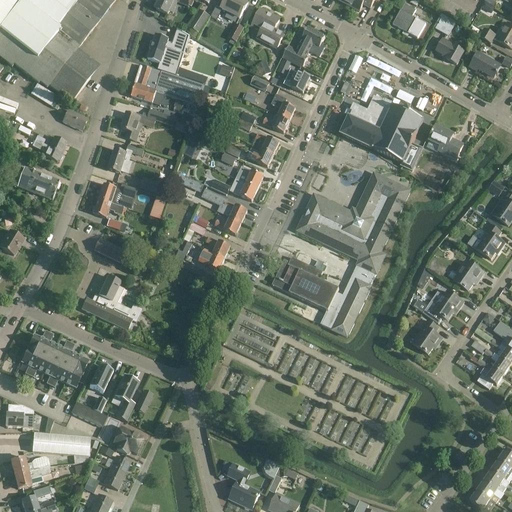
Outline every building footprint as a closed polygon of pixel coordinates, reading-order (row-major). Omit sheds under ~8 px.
[(49,87),(71,104),(90,80),(68,62),(116,0),(0,0),(0,58),(12,68),(14,65),(31,79),(39,85),(40,84),(47,89),(49,87)] [(168,16),(170,12),(172,14),(174,9),(172,8),(175,2),(188,8),(191,0),(160,0),(156,10),(168,16)] [(248,4),(240,0),(226,0),(221,9),(240,19),(248,4)] [(359,13),(363,6),(370,10),(375,0),(351,0),(348,6),(359,13)] [(416,11),(413,10),(405,5),(401,11),(393,26),(404,32),(402,35),(408,38),(409,36),(410,36),(410,35),(418,40),(423,31),(426,25),(413,18),(416,11)] [(210,17),(200,11),(192,23),(185,34),(195,40),(210,17)] [(256,40),(276,51),(285,35),(284,35),(275,31),(280,21),(260,11),(253,25),(262,29),(256,40)] [(469,26),(475,16),(470,13),(464,23),(469,26)] [(448,37),(454,25),(442,18),(435,30),(448,37)] [(507,25),(498,42),(503,45),(511,50),(511,27),(510,26),(511,23),(507,21),(505,23),(507,25)] [(229,39),(236,43),(243,29),(236,25),(229,39)] [(469,32),(491,45),(496,37),(484,31),(483,32),(473,26),(469,32)] [(288,47),(282,59),(300,68),(301,67),(303,68),(308,59),(306,58),(308,53),(319,58),(326,46),(322,44),(325,38),(308,29),(303,38),(302,39),(304,40),(299,47),(297,52),(288,47)] [(148,61),(160,65),(158,71),(177,77),(189,37),(177,30),(173,45),(168,43),(169,40),(156,36),(148,61)] [(215,51),(218,46),(199,36),(196,41),(215,51)] [(456,66),(461,57),(464,53),(443,41),(436,52),(447,58),(446,60),(456,66)] [(478,70),(494,79),(496,76),(497,76),(498,74),(497,74),(500,68),(478,55),(470,69),(477,73),(478,70)] [(511,65),(511,60),(506,58),(502,66),(509,70),(511,65)] [(282,60),(277,73),(285,77),(291,64),(282,60)] [(256,68),(261,78),(271,74),(266,63),(256,68)] [(229,79),(232,70),(222,66),(219,75),(229,79)] [(135,86),(131,98),(141,101),(146,103),(152,105),(152,104),(156,94),(163,97),(170,99),(176,101),(174,108),(175,108),(182,110),(184,104),(186,104),(191,106),(197,108),(200,102),(204,87),(153,70),(144,67),(143,68),(137,86),(135,86)] [(284,85),(294,90),(303,94),(310,79),(298,73),(298,74),(291,71),(284,85)] [(233,75),(226,95),(231,96),(237,77),(233,75)] [(270,84),(277,87),(281,80),(274,77),(270,84)] [(265,93),(268,85),(254,78),(250,86),(265,93)] [(52,108),(58,98),(37,85),(30,96),(52,108)] [(271,106),(281,111),(278,117),(290,122),(295,110),(285,105),(287,101),(276,96),(271,106)] [(340,134),(340,135),(341,136),(372,150),(373,151),(402,164),(401,167),(412,172),(422,149),(412,145),(423,122),(423,123),(424,121),(422,121),(410,115),(411,113),(407,111),(406,113),(394,107),(393,107),(392,107),(391,106),(389,105),(389,106),(386,104),(385,103),(374,98),(367,112),(356,107),(357,107),(355,106),(355,107),(355,108),(353,111),(352,112),(350,118),(348,117),(348,119),(341,134),(340,134)] [(63,123),(73,128),(82,132),(87,120),(68,111),(63,123)] [(134,115),(134,117),(127,114),(121,130),(127,132),(125,139),(137,143),(142,126),(146,128),(154,130),(156,122),(176,129),(179,120),(151,111),(149,116),(144,115),(143,117),(134,115)] [(181,119),(192,124),(195,117),(184,112),(181,119)] [(226,113),(224,117),(232,120),(231,122),(238,126),(237,127),(249,132),(251,127),(233,118),(233,117),(226,113)] [(244,113),(241,119),(252,125),(255,118),(244,113)] [(272,129),(284,135),(290,122),(278,117),(275,115),(271,122),(264,119),(262,124),(272,128),(272,129)] [(436,128),(429,142),(441,148),(438,152),(457,161),(463,146),(452,141),(454,136),(436,128)] [(7,139),(12,142),(16,136),(11,133),(7,139)] [(265,144),(262,151),(273,156),(279,144),(267,138),(267,139),(257,134),(255,139),(265,144)] [(57,163),(66,145),(54,139),(49,149),(42,145),(44,142),(37,138),(32,148),(39,152),(40,151),(47,154),(45,157),(57,163)] [(188,138),(183,156),(193,159),(198,141),(188,138)] [(126,152),(143,157),(144,151),(128,146),(126,152)] [(229,146),(225,153),(237,158),(241,151),(229,146)] [(170,150),(168,157),(178,160),(180,153),(170,150)] [(115,151),(109,171),(118,174),(120,175),(120,173),(124,162),(129,164),(130,162),(131,157),(126,155),(125,155),(115,151)] [(249,154),(247,159),(256,163),(255,163),(268,169),(273,156),(262,151),(259,158),(249,154)] [(224,154),(221,161),(232,166),(235,159),(224,154)] [(166,160),(163,170),(173,173),(176,163),(166,160)] [(236,180),(236,181),(245,185),(257,191),(263,178),(251,172),(251,173),(242,168),(236,180)] [(432,169),(434,177),(442,175),(440,168),(432,169)] [(21,181),(17,189),(25,192),(27,187),(31,189),(33,182),(56,191),(59,183),(25,170),(21,181)] [(385,257),(380,254),(385,245),(391,235),(390,234),(391,232),(392,232),(397,221),(396,221),(398,218),(403,208),(403,207),(404,204),(405,205),(410,194),(409,194),(410,192),(396,185),(397,185),(388,181),(374,175),(373,177),(372,176),(357,209),(349,212),(316,197),(314,196),(297,232),(299,233),(298,234),(309,239),(310,238),(312,239),(312,240),(323,245),(339,252),(339,253),(350,258),(350,257),(359,262),(357,267),(376,276),(385,257)] [(17,189),(21,181),(11,177),(7,185),(17,189)] [(181,184),(180,185),(191,190),(195,182),(184,177),(181,184)] [(144,179),(140,190),(162,197),(163,196),(165,189),(166,187),(144,179)] [(208,179),(204,186),(227,197),(231,189),(215,181),(214,182),(208,179)] [(252,203),(257,191),(245,185),(236,181),(231,193),(241,197),(240,198),(252,203)] [(25,192),(52,202),(56,191),(33,182),(31,189),(27,187),(25,192)] [(493,184),(488,191),(498,198),(504,189),(496,183),(494,185),(493,184)] [(111,205),(116,189),(104,185),(99,201),(111,205)] [(137,192),(127,188),(123,197),(134,201),(137,192)] [(208,189),(205,196),(219,203),(223,196),(208,189)] [(497,207),(491,215),(494,218),(508,227),(511,221),(511,196),(507,192),(502,199),(497,207)] [(119,207),(111,205),(99,201),(94,216),(106,220),(109,211),(114,213),(114,214),(124,218),(127,210),(121,208),(119,207)] [(230,219),(241,225),(247,212),(235,206),(234,207),(226,203),(224,208),(233,213),(230,219)] [(196,217),(193,223),(206,230),(209,224),(196,217)] [(235,237),(241,225),(230,219),(227,226),(217,221),(215,227),(223,231),(235,237)] [(126,226),(109,220),(107,227),(124,233),(126,226)] [(189,230),(201,236),(204,230),(192,224),(189,230)] [(469,245),(475,250),(491,261),(499,249),(501,250),(505,245),(497,239),(501,234),(489,226),(485,232),(486,233),(480,242),(474,238),(469,245)] [(0,248),(14,257),(24,240),(10,232),(0,248)] [(224,260),(230,248),(218,242),(217,242),(209,239),(207,244),(215,247),(212,254),(224,260)] [(95,252),(121,264),(122,262),(128,264),(129,264),(133,256),(100,241),(95,252)] [(445,242),(443,245),(444,249),(446,251),(450,250),(452,248),(452,244),(449,242),(445,242)] [(177,258),(186,262),(189,257),(179,252),(177,258)] [(191,252),(188,259),(193,261),(197,255),(191,252)] [(200,257),(198,262),(206,266),(205,267),(219,273),(224,260),(212,254),(209,261),(200,257)] [(370,288),(376,276),(357,267),(345,293),(343,297),(337,295),(339,290),(319,281),(323,273),(292,259),(290,263),(284,261),(272,287),(328,313),(321,326),(347,338),(348,335),(349,335),(354,325),(353,324),(358,314),(359,314),(364,304),(363,303),(365,300),(365,301),(370,290),(371,288),(370,288)] [(468,263),(454,283),(468,293),(477,280),(480,281),(484,275),(468,263)] [(108,264),(106,268),(113,273),(116,268),(108,264)] [(424,270),(417,287),(423,290),(433,275),(424,270)] [(121,284),(110,279),(108,278),(99,297),(100,298),(96,305),(87,300),(81,311),(127,333),(128,331),(130,332),(135,335),(139,327),(133,324),(133,325),(131,324),(132,322),(136,324),(142,311),(133,307),(131,311),(117,305),(123,290),(119,288),(121,284)] [(438,325),(443,319),(447,322),(456,309),(459,311),(464,304),(447,293),(443,298),(438,294),(423,315),(438,325)] [(491,309),(487,314),(488,314),(495,319),(497,321),(501,315),(491,309)] [(488,314),(483,321),(490,326),(495,319),(488,314)] [(439,346),(442,340),(434,335),(438,329),(427,321),(423,328),(425,329),(419,338),(418,337),(412,345),(428,356),(437,344),(439,346)] [(511,353),(511,330),(501,323),(493,333),(507,342),(504,347),(511,353)] [(496,357),(510,367),(511,364),(511,353),(504,347),(503,348),(493,341),(477,330),(475,334),(491,344),(500,351),(496,357)] [(34,337),(28,351),(39,356),(49,334),(45,333),(41,340),(34,337)] [(49,334),(39,356),(50,361),(56,347),(49,344),(53,336),(49,334)] [(503,377),(510,367),(496,357),(487,350),(475,342),(471,347),(483,355),(484,354),(497,364),(493,369),(493,370),(503,377)] [(56,347),(50,361),(60,366),(70,345),(66,343),(63,350),(56,347)] [(70,345),(60,366),(71,371),(77,357),(71,354),(74,346),(70,345)] [(28,351),(21,364),(28,367),(25,375),(29,377),(39,356),(28,351)] [(39,356),(29,377),(33,379),(37,371),(43,374),(50,361),(39,356)] [(77,357),(71,371),(87,378),(90,370),(86,368),(88,362),(77,357)] [(480,360),(477,364),(490,374),(486,379),(482,376),(477,383),(489,391),(493,385),(496,387),(503,377),(493,370),(493,369),(480,360)] [(50,361),(43,374),(50,378),(46,385),(50,387),(60,366),(50,361)] [(60,366),(50,387),(54,389),(58,381),(65,384),(71,371),(60,366)] [(99,367),(89,389),(103,395),(113,374),(99,367)] [(71,371),(65,384),(76,390),(78,384),(83,386),(87,378),(71,371)] [(121,407),(116,418),(126,423),(133,410),(127,407),(138,386),(135,384),(136,382),(128,378),(127,380),(124,379),(112,403),(121,407)] [(143,392),(137,405),(135,411),(144,416),(147,410),(153,397),(143,392)] [(92,411),(95,412),(100,415),(106,402),(98,399),(92,411)] [(75,406),(71,415),(77,418),(82,407),(76,404),(75,406)] [(82,407),(77,418),(83,421),(88,409),(82,407)] [(88,409),(83,421),(89,424),(95,412),(92,411),(88,409)] [(95,412),(89,424),(95,427),(101,415),(100,415),(95,412)] [(22,429),(23,421),(33,422),(33,416),(22,415),(22,416),(6,415),(6,428),(22,429)] [(101,415),(95,427),(101,430),(107,418),(101,415)] [(48,419),(45,434),(49,435),(54,422),(48,419)] [(139,438),(139,437),(133,434),(132,435),(121,430),(114,444),(119,446),(117,452),(126,456),(129,451),(135,454),(142,440),(139,438)] [(73,457),(88,458),(90,440),(34,436),(33,454),(73,457)] [(102,447),(99,454),(111,459),(114,453),(102,447)] [(502,456),(499,461),(511,470),(511,454),(504,449),(500,454),(502,456)] [(73,457),(74,465),(88,464),(88,458),(73,457)] [(50,468),(48,460),(46,458),(43,459),(35,461),(32,463),(32,464),(26,466),(24,459),(11,462),(14,476),(43,469),(49,468),(49,469),(50,468)] [(116,458),(110,471),(124,478),(131,464),(122,460),(116,458)] [(273,482),(280,467),(264,460),(262,465),(261,471),(263,476),(268,480),(273,482)] [(511,480),(511,470),(499,461),(492,471),(509,484),(511,480)] [(93,465),(91,471),(99,475),(101,469),(93,465)] [(288,469),(281,465),(276,477),(269,492),(275,495),(282,480),(282,479),(288,478),(295,481),(298,475),(287,470),(288,469)] [(83,466),(74,468),(76,476),(85,474),(83,466)] [(14,476),(18,490),(31,487),(31,486),(43,483),(42,478),(51,475),(49,469),(49,468),(43,469),(14,476)] [(110,471),(103,485),(109,488),(118,492),(124,478),(110,471)] [(484,482),(497,491),(503,494),(510,484),(509,484),(492,471),(484,482)] [(484,482),(477,492),(490,501),(496,505),(499,500),(493,496),(497,491),(484,482)] [(237,484),(229,500),(238,505),(239,503),(253,509),(257,500),(260,495),(245,488),(237,484)] [(84,490),(93,495),(95,489),(86,485),(84,490)] [(36,500),(51,495),(49,488),(33,493),(36,500)] [(490,501),(477,492),(470,503),(483,511),(490,501)] [(108,511),(113,502),(104,498),(98,496),(91,510),(96,511),(108,511)] [(269,511),(270,511),(296,511),(299,506),(276,496),(269,511)] [(343,505),(354,510),(358,502),(347,496),(343,505)] [(36,511),(39,511),(34,498),(22,503),(24,511),(36,511)] [(359,502),(354,511),(369,511),(367,511),(369,506),(359,502)]
